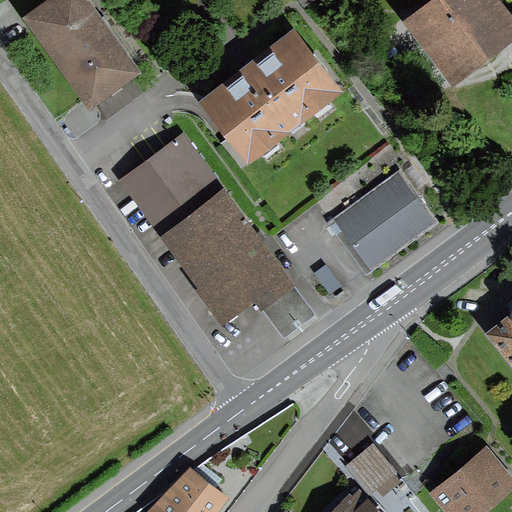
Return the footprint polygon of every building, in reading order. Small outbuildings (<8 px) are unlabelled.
[(134,69),(84,0),(51,0),(29,16),(90,101),(134,69)] [(456,65),(505,27),(483,0),(448,0),(422,21),(431,33),(422,39),(440,62),(449,56),(456,65)] [(248,154),(335,88),(294,35),(207,101),(248,154)] [(292,283),(182,136),(125,178),(227,314),(254,294),(262,305),(292,283)] [(370,268),(435,221),(399,173),(334,220),(370,268)] [(342,285),(324,263),(313,273),(330,294),(342,285)] [(511,305),(484,327),(511,363),(511,305)] [(368,491),(394,470),(373,444),(346,465),(368,491)] [(471,511),(510,480),(485,451),(435,492),(452,511),(471,511)] [(205,511),(217,497),(190,475),(155,511),(154,511),(205,511)] [(384,511),(359,485),(352,492),(349,489),(325,511),(384,511)]
